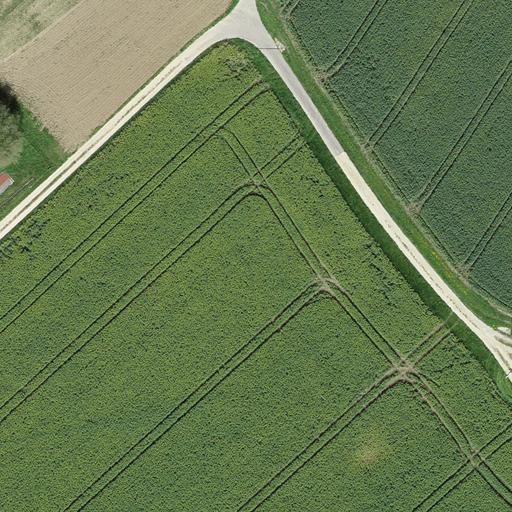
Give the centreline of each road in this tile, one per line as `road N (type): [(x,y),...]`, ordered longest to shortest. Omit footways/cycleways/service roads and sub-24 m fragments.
road 1 (track): [(250,0),(249,19),(272,65),(386,233),(436,297),(501,347)]
road 2 (track): [(0,219),(162,62),(249,19)]
